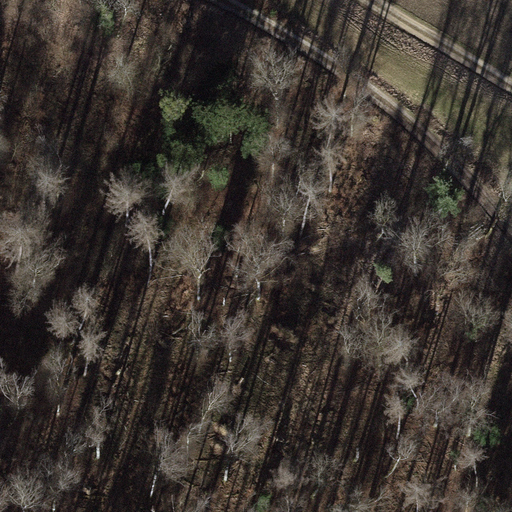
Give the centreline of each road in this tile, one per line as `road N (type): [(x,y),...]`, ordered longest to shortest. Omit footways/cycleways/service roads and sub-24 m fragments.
road 1 (track): [(511,225),(466,174),(281,25),(219,0)]
road 2 (track): [(511,87),(368,0)]
